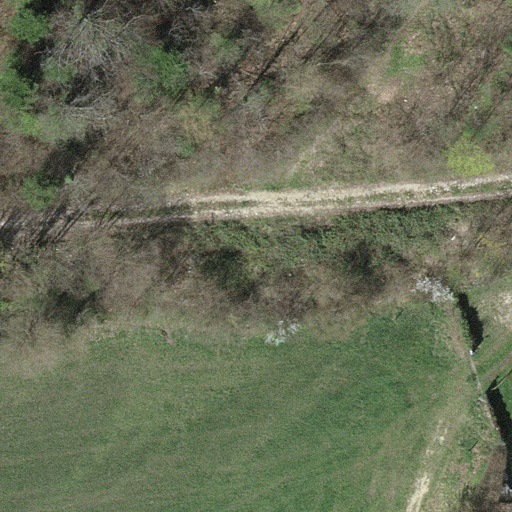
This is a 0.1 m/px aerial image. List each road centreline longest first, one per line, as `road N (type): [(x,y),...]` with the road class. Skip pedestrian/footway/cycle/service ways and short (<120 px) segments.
road 1 (track): [(511,186),(27,211),(0,219)]
road 2 (track): [(299,199),(425,0)]
road 3 (track): [(511,356),(483,385),(419,511)]
